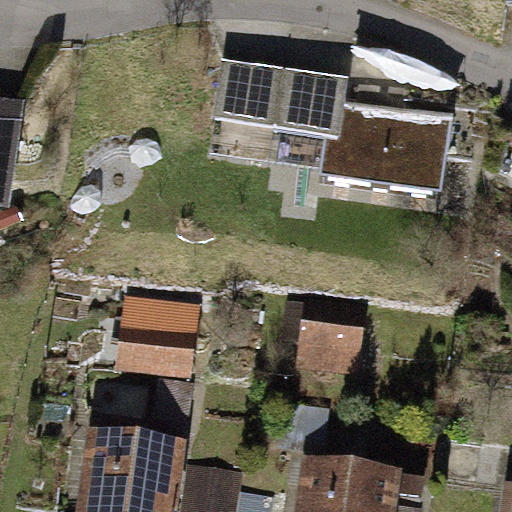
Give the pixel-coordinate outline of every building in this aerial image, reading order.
[(278,135),(286,75),(226,67),(218,127),(278,135)] [(445,202),(457,120),(347,105),(350,84),(286,75),(278,135),(329,142),(323,185),(445,202)] [(23,113),(0,109),(0,212),(9,213),(23,113)] [(201,314),(131,306),(123,370),(193,378),(201,314)] [(369,317),(295,307),(290,344),(364,353),(369,317)] [(154,382),(153,432),(197,433),(198,383),(154,382)] [(122,440),(99,437),(88,511),(175,511),(185,447),(151,443),(153,429),(124,426),(122,440)] [(342,469),(314,465),(306,511),(424,511),(425,510),(394,506),(398,477),(359,471),(361,462),(343,460),(342,469)] [(279,511),(282,498),(250,494),(253,474),(214,468),(207,511),(279,511)]
